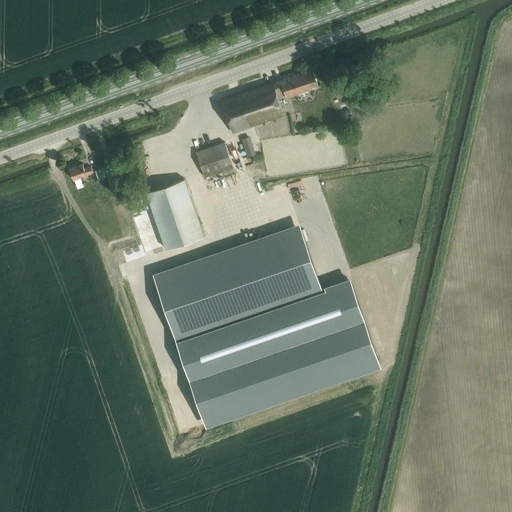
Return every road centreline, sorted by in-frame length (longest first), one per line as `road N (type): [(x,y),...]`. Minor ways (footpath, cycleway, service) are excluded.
road 1 (unclassified): [(439,0),(0,158)]
road 2 (secondary): [(0,131),(364,0)]
road 3 (unknown): [(178,67),(193,122),(189,162),(238,218)]
